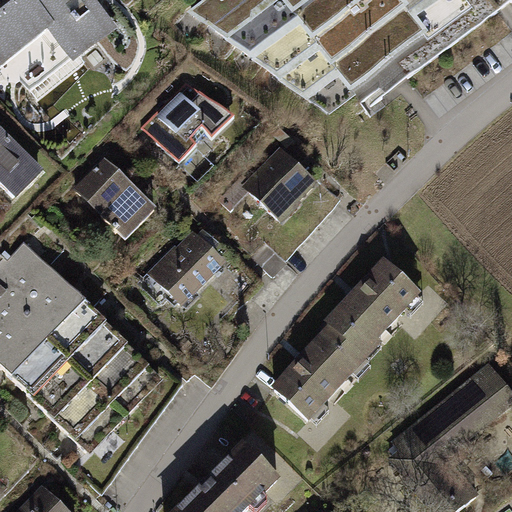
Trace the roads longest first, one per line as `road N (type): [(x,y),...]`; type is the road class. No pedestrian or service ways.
road 1 (residential): [(141,511),(335,247),(511,87)]
road 2 (unknown): [(206,422),(173,361),(122,317)]
